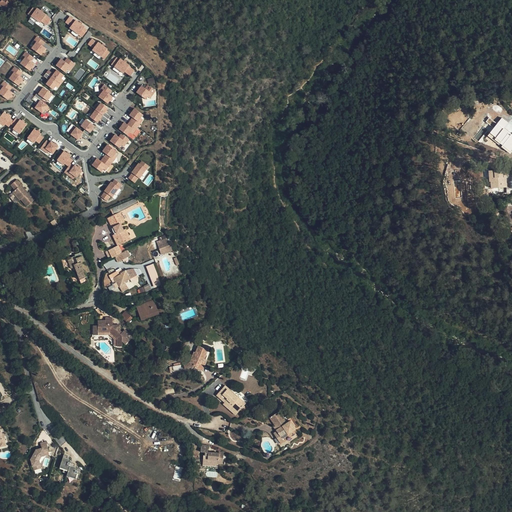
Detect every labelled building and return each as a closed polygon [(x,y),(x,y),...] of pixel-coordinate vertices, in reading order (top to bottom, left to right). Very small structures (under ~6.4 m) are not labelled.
[(1,0),(0,0),(0,6),(7,11),(10,6),(9,5),(12,0),(1,0)] [(37,6),(30,15),(40,22),(47,13),(37,6)] [(70,15),(64,24),(82,37),(88,28),(70,15)] [(34,40),(29,47),(41,56),(46,48),(34,40)] [(96,57),(100,49),(84,42),(80,50),(96,57)] [(99,53),(98,56),(103,59),(102,61),(107,64),(110,58),(99,53)] [(120,55),(112,68),(122,74),(123,72),(130,76),(136,68),(130,64),(132,62),(120,55)] [(23,56),(18,63),(29,71),(34,63),(23,56)] [(60,56),(54,65),(66,72),(72,62),(65,56),(63,58),(60,56)] [(55,68),(44,83),(53,89),(63,74),(55,68)] [(12,70),(7,78),(18,86),(23,78),(12,70)] [(15,90),(3,81),(0,84),(3,86),(0,89),(0,94),(7,100),(15,90)] [(142,83),(137,90),(150,99),(158,88),(148,81),(145,84),(142,83)] [(51,93),(41,86),(36,94),(46,100),(51,93)] [(103,88),(98,96),(108,102),(113,94),(103,88)] [(38,99),(32,107),(42,114),(47,105),(38,99)] [(99,100),(89,116),(98,122),(108,106),(99,100)] [(134,105),(119,128),(130,135),(145,112),(134,105)] [(2,110),(0,112),(0,125),(5,128),(11,120),(8,118),(10,115),(2,110)] [(487,137),(511,153),(511,152),(511,127),(491,114),(485,122),(493,127),(487,137)] [(26,123),(18,118),(10,129),(18,134),(26,123)] [(95,125),(84,118),(79,126),(90,133),(95,125)] [(75,126),(69,134),(77,140),(83,132),(75,126)] [(32,128),(25,139),(36,146),(43,135),(32,128)] [(116,129),(109,139),(119,147),(127,137),(116,129)] [(45,137),(37,149),(49,157),(57,144),(45,137)] [(89,165),(101,174),(119,150),(107,141),(101,150),(105,153),(100,159),(96,156),(89,165)] [(75,180),(81,170),(73,164),(68,158),(70,154),(63,149),(56,159),(66,166),(63,172),(75,180)] [(140,158),(126,177),(133,182),(138,175),(141,178),(150,165),(140,158)] [(489,171),(490,181),(491,181),(492,188),(503,187),(503,181),(502,171),(497,172),(497,170),(489,171)] [(113,177),(98,196),(104,201),(109,195),(112,197),(122,184),(113,177)] [(28,193),(27,194),(20,186),(21,185),(17,180),(11,185),(15,190),(13,192),(20,200),(21,200),(26,207),(35,200),(28,193)] [(87,204),(79,198),(74,203),(83,210),(87,204)] [(139,204),(135,198),(116,206),(119,213),(139,204)] [(119,213),(116,206),(109,209),(112,215),(106,218),(111,229),(112,228),(115,233),(111,235),(117,247),(122,244),(132,239),(128,230),(126,229),(123,224),(127,223),(122,212),(119,213)] [(160,243),(157,244),(159,255),(170,252),(167,237),(159,239),(160,243)] [(120,246),(110,251),(112,257),(119,254),(122,251),(120,246)] [(130,256),(127,250),(115,256),(116,258),(115,258),(117,263),(130,256)] [(75,267),(80,279),(82,285),(89,283),(85,273),(90,272),(87,264),(86,264),(85,261),(82,252),(75,255),(75,256),(68,259),(71,269),(75,267)] [(59,265),(58,266),(61,273),(68,270),(64,259),(58,261),(59,265)] [(154,287),(161,285),(153,263),(146,266),(154,287)] [(76,280),(80,279),(75,267),(71,269),(76,280)] [(117,282),(120,287),(125,284),(124,282),(130,279),(126,271),(121,273),(121,274),(114,278),(116,282),(117,282)] [(137,309),(140,317),(158,311),(154,301),(140,306),(140,307),(137,309)] [(158,311),(140,317),(142,322),(160,315),(158,311)] [(127,313),(122,318),(129,325),(135,320),(127,313)] [(113,317),(106,317),(106,320),(98,320),(98,325),(94,324),(94,333),(98,334),(98,331),(110,331),(117,338),(116,346),(122,346),(122,342),(125,345),(129,340),(126,338),(129,335),(125,330),(122,333),(119,331),(119,325),(113,325),(113,317)] [(193,367),(200,370),(204,359),(208,350),(202,348),(198,346),(195,353),(192,361),(191,360),(190,362),(189,363),(185,364),(174,366),(172,367),(174,371),(193,367)] [(72,371),(51,399),(59,404),(59,406),(78,419),(74,424),(87,438),(110,457),(129,469),(167,487),(176,440),(83,381),(85,377),(81,375),(79,379),(77,377),(78,374),(72,371)] [(235,409),(238,412),(245,404),(225,386),(216,395),(224,402),(226,401),(231,406),(230,407),(234,411),(235,409)] [(236,415),(238,412),(235,409),(234,411),(230,407),(231,406),(226,401),(224,402),(223,404),(236,415)] [(279,435),(276,437),(280,443),(283,441),(281,437),(287,433),(288,434),(296,429),(290,421),(287,423),(281,415),(278,417),(275,414),(270,418),(275,425),(276,426),(277,426),(278,428),(276,430),(277,431),(279,435)] [(38,445),(28,462),(35,466),(41,457),(53,460),(56,450),(48,448),(49,446),(43,444),(43,446),(38,445)] [(201,456),(200,460),(205,461),(205,463),(210,464),(210,465),(214,466),(216,466),(216,465),(220,466),(221,455),(217,454),(217,455),(206,453),(207,447),(200,446),(199,452),(203,453),(202,456),(201,456)] [(55,467),(68,471),(70,464),(64,462),(66,457),(59,455),(55,467)]
